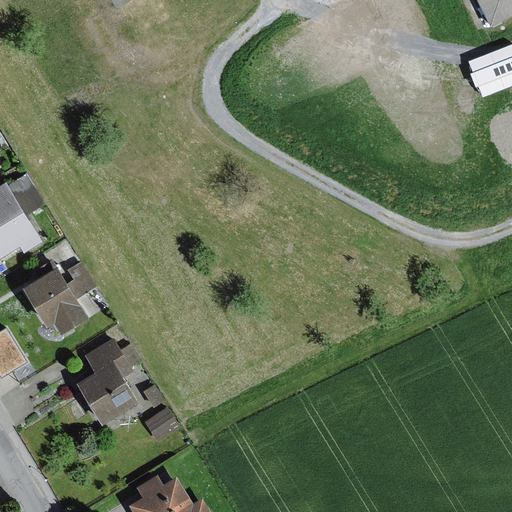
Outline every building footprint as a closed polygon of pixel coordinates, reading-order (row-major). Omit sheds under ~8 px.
[(511,0),(477,0),(491,27),(511,16),(511,0)] [(24,170),(4,182),(23,214),(43,203),(24,170)] [(4,182),(0,183),(0,256),(17,246),(21,252),(39,241),(23,214),(4,182)] [(76,277),(66,283),(75,298),(96,286),(80,261),(70,267),(76,277)] [(55,265),(20,286),(45,327),(52,322),(58,332),(86,316),(75,298),(66,283),(55,265)] [(6,328),(0,331),(0,376),(1,377),(26,362),(6,328)] [(77,384),(101,422),(136,401),(110,360),(122,353),(111,337),(83,355),(94,373),(77,384)] [(154,385),(143,391),(153,407),(164,400),(154,385)] [(166,408),(145,422),(157,441),(179,427),(166,408)] [(136,487),(142,497),(163,485),(157,474),(136,487)] [(142,497),(128,505),(132,511),(208,511),(200,498),(190,504),(174,477),(163,485),(142,497)]
